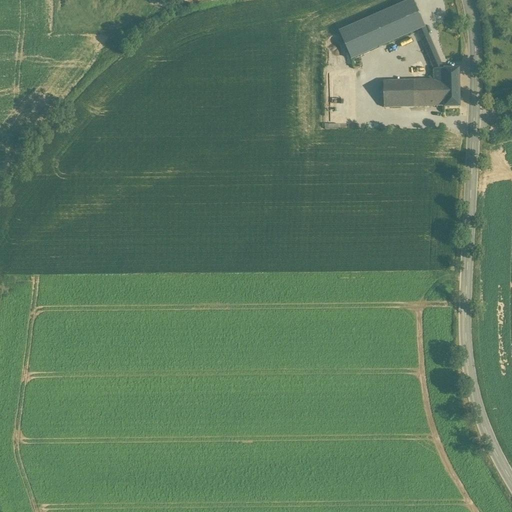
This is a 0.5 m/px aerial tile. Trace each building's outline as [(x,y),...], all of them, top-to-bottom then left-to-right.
[(389,3),(366,14),(378,42),(383,53),(406,43),(396,19),(389,3)] [(418,9),(401,17),(412,40),(414,44),(422,40),(430,37),(418,9)] [(412,40),(401,17),(396,19),(406,43),(412,40)] [(430,37),(422,40),(425,47),(433,43),(430,37)] [(422,40),(414,44),(427,73),(427,80),(434,80),(434,68),(435,68),(433,63),(425,47),(422,40)] [(378,42),(361,49),(366,61),(383,53),(378,42)] [(433,43),(425,47),(433,63),(441,60),(433,43)] [(441,60),(433,63),(435,68),(444,68),(441,60)] [(363,67),(344,67),(345,81),(345,95),(344,108),(362,108),(363,67)] [(435,68),(434,68),(434,80),(445,79),(444,68),(435,68)] [(461,68),(444,68),(445,79),(445,94),(445,105),(445,108),(461,107),(461,68)] [(427,80),(418,80),(415,80),(416,106),(431,106),(430,94),(445,94),(445,79),(434,80),(427,80)] [(415,80),(384,81),(384,106),(416,106),(415,80)] [(445,105),(445,94),(430,94),(431,106),(445,105)]
